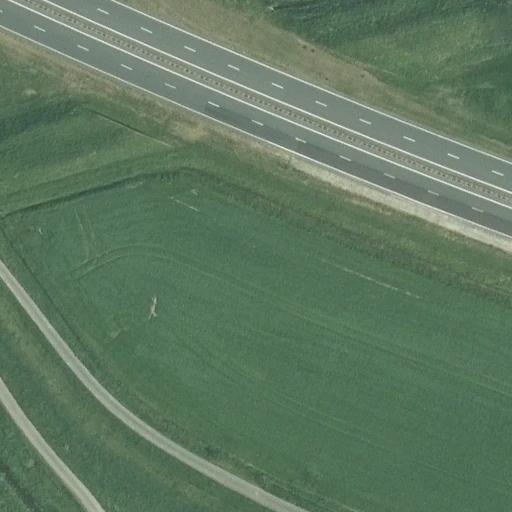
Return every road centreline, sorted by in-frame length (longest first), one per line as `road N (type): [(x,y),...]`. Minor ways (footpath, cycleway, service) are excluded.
road 1 (trunk): [(0,12),(264,129),(511,223)]
road 2 (trunk): [(511,171),(101,0)]
road 3 (unclassified): [(274,511),(143,437),(95,398),(0,277)]
road 4 (unclassified): [(93,511),(0,405)]
